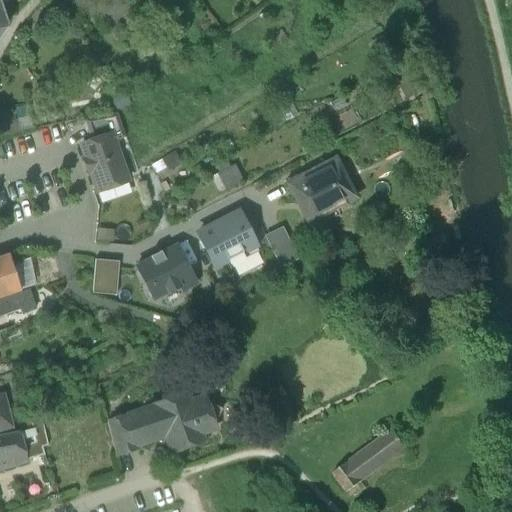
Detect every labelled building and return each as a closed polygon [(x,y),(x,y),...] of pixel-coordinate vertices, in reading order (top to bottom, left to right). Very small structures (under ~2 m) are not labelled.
[(127,7),(118,0),(117,0),(106,13),(114,21),(127,7)] [(281,33),(265,42),(270,51),(286,41),(281,33)] [(383,38),(368,45),(376,62),(392,54),(383,38)] [(116,114),(84,121),(90,143),(111,135),(114,143),(125,138),(116,114)] [(17,120),(0,123),(0,135),(19,132),(17,120)] [(90,143),(80,146),(96,192),(127,181),(114,143),(111,135),(90,143)] [(336,159),(288,184),(298,203),(306,198),(314,214),(337,203),(339,207),(356,198),(336,159)] [(214,187),(236,185),(235,168),(213,170),(214,187)] [(238,214),(198,234),(214,267),(227,260),(230,266),(244,259),(241,253),(255,246),(238,214)] [(279,267),(295,260),(280,226),(264,233),(279,267)] [(182,292),(195,285),(175,246),(161,254),(160,252),(149,258),(150,259),(136,267),(154,300),(179,287),(182,292)] [(9,255),(0,258),(0,297),(20,290),(12,265),(9,255)] [(29,259),(12,265),(20,290),(34,285),(29,259)] [(119,262),(96,260),(93,293),(116,296),(119,262)] [(28,292),(0,301),(0,316),(19,310),(21,315),(34,311),(28,292)] [(10,374),(0,377),(0,380),(0,382),(1,382),(4,393),(14,388),(10,374)] [(186,393),(154,404),(155,407),(127,416),(126,417),(136,446),(137,445),(165,436),(171,453),(202,442),(200,434),(211,431),(214,424),(210,413),(203,410),(200,399),(189,403),(186,393)] [(0,394),(0,429),(11,426),(2,394),(0,394)] [(127,415),(106,422),(115,457),(139,449),(137,445),(136,446),(126,417),(127,416),(127,415)] [(31,417),(17,421),(20,433),(32,430),(31,423),(31,417)] [(38,420),(31,423),(32,430),(35,442),(44,439),(38,420)] [(20,433),(0,437),(0,471),(27,463),(25,459),(24,454),(28,453),(36,450),(35,442),(32,430),(20,433)] [(392,430),(332,474),(346,493),(406,449),(392,430)]
